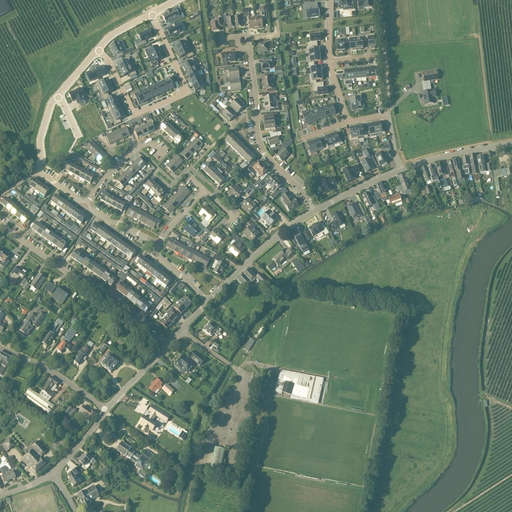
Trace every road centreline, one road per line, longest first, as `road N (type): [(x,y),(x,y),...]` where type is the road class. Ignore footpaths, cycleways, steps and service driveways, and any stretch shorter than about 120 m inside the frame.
road 1 (residential): [(96,50),(109,59),(134,114),(188,91),(152,13)]
road 2 (residential): [(167,346),(0,224)]
road 3 (residential): [(313,211),(258,139),(247,46)]
road 4 (residential): [(207,302),(313,211)]
road 5 (residential): [(104,410),(0,347)]
